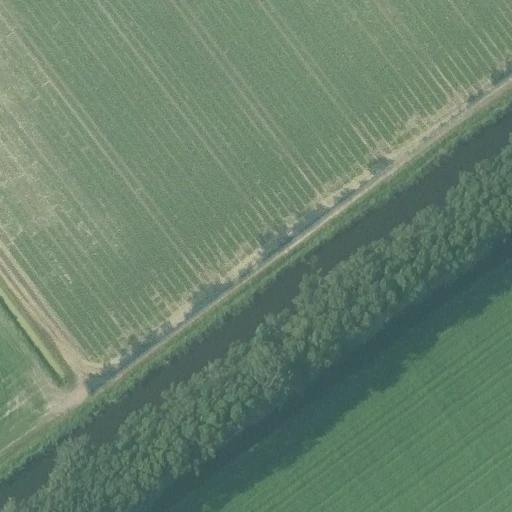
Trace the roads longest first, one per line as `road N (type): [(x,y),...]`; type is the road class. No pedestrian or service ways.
road 1 (track): [(93,387),(0,262)]
road 2 (track): [(200,311),(93,387)]
